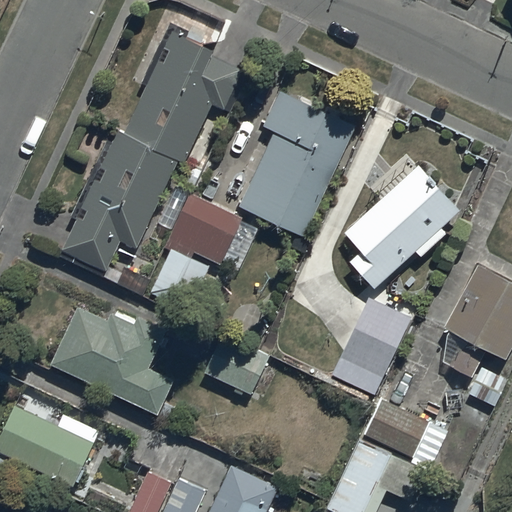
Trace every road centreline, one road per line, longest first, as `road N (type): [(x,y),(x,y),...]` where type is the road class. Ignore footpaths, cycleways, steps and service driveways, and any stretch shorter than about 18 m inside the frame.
road 1 (residential): [(334,0),(511,82)]
road 2 (residential): [(72,0),(0,147)]
